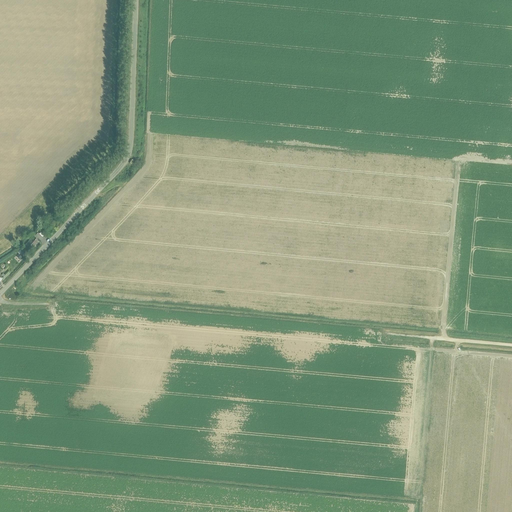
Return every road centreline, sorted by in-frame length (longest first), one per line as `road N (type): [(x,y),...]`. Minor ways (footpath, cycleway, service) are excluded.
road 1 (unclassified): [(0,294),(125,160),(136,0)]
road 2 (unclassified): [(511,346),(367,333)]
